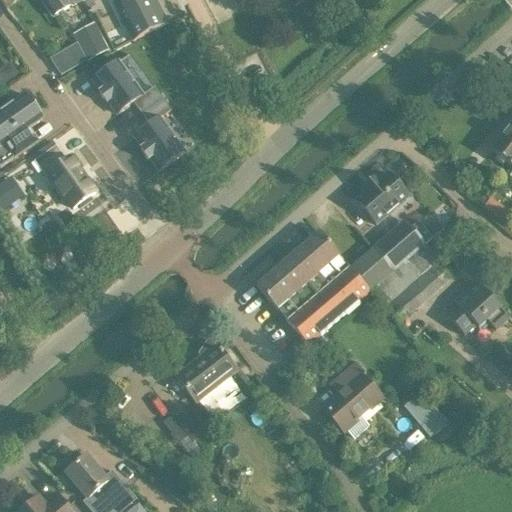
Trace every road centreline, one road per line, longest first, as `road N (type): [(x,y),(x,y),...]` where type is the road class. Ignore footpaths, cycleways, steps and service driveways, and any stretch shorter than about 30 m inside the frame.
road 1 (residential): [(511,26),(210,297)]
road 2 (tertiary): [(171,248),(446,0)]
road 3 (residential): [(171,248),(0,11)]
road 4 (residential): [(210,297),(0,479)]
road 5 (tertiary): [(45,362),(171,248)]
